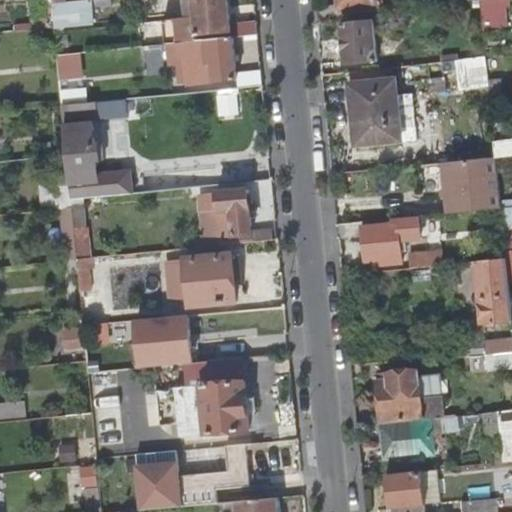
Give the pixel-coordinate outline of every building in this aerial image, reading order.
[(52,0),(36,0),(39,30),(55,29),(54,6),(52,0)] [(166,23),(167,46),(169,46),(235,39),(243,38),(259,36),(258,25),(233,27),(229,0),(185,0),(188,21),(166,23)] [(382,0),(339,0),(340,2),(315,4),(316,21),(359,18),(358,8),(383,7),(382,0)] [(478,0),(480,11),(481,23),(491,22),(489,0),(478,0)] [(90,27),(89,2),(63,5),(54,6),(55,29),(56,32),(90,27)] [(382,22),(342,26),(344,66),(385,62),(382,22)] [(235,39),(238,81),(246,80),(243,38),(235,39)] [(171,67),(180,66),(189,65),(191,83),(191,86),(238,81),(235,39),(169,46),(171,67)] [(72,76),(71,56),(58,58),(59,77),(72,76)] [(181,84),(191,83),(189,65),(180,66),(181,84)] [(391,79),(349,83),(354,146),(397,143),(391,79)] [(498,79),(487,80),(489,98),(500,97),(498,79)] [(241,97),(222,97),(222,113),(241,112),(241,97)] [(94,113),(94,104),(62,108),(63,118),(74,118),(79,114),(94,113)] [(93,126),(64,128),(67,154),(69,174),(69,184),(97,182),(96,162),(101,161),(99,142),(94,143),(93,126)] [(445,164),(448,214),(500,210),(499,198),(495,160),(445,164)] [(172,190),(248,182),(246,161),(217,164),(217,170),(171,175),(172,190)] [(40,177),(42,211),(72,208),(71,200),(69,184),(69,174),(40,177)] [(108,197),(140,193),(139,178),(107,182),(108,197)] [(249,190),(219,192),(220,198),(211,198),(212,211),(221,211),(224,237),(254,235),(249,190)] [(84,225),(82,199),(71,200),(72,208),(73,226),(84,225)] [(420,240),(419,216),(337,222),(339,240),(364,238),(366,263),(401,260),(400,241),(420,240)] [(179,258),(183,295),(184,306),(236,301),(232,254),(179,258)] [(430,255),(431,268),(450,266),(449,254),(430,255)] [(91,267),(91,258),(76,259),(77,268),(91,267)] [(166,296),(183,295),(179,258),(163,260),(166,296)] [(76,259),(68,260),(69,274),(78,273),(77,268),(76,259)] [(506,262),(479,264),(485,327),(511,325),(511,321),(506,265),(506,262)] [(7,355),(60,350),(57,328),(4,333),(7,355)] [(509,344),(486,345),(486,355),(509,354),(509,344)] [(486,355),(486,345),(467,345),(467,356),(473,356),(486,355)] [(61,364),(60,350),(7,355),(8,369),(61,364)] [(486,355),(473,356),(475,373),(511,372),(511,353),(509,354),(486,355)] [(249,431),(242,359),(187,365),(190,389),(204,388),(209,434),(249,431)] [(388,380),(379,381),(382,420),(442,415),(439,376),(419,376),(419,370),(388,373),(388,380)] [(23,400),(0,401),(0,417),(24,416),(23,400)] [(511,411),(501,413),(502,435),(504,462),(511,461),(511,411)] [(501,413),(486,414),(488,436),(502,435),(501,413)] [(467,429),(466,415),(452,417),(453,430),(467,429)] [(439,418),(439,424),(441,448),(450,448),(448,417),(439,418)] [(439,424),(382,429),(384,459),(394,458),(406,457),(441,454),(439,424)] [(430,501),(443,500),(442,469),(428,469),(430,501)] [(424,504),(420,470),(388,473),(390,507),(424,504)] [(281,497),(304,495),(303,476),(259,480),(260,499),(281,497)] [(213,494),(196,495),(197,505),(214,504),(213,494)] [(128,511),(197,505),(196,495),(99,504),(99,511),(128,511)] [(260,499),(238,501),(239,511),(282,511),(281,497),(260,499)] [(460,511),(495,511),(495,499),(460,502),(460,511)]
